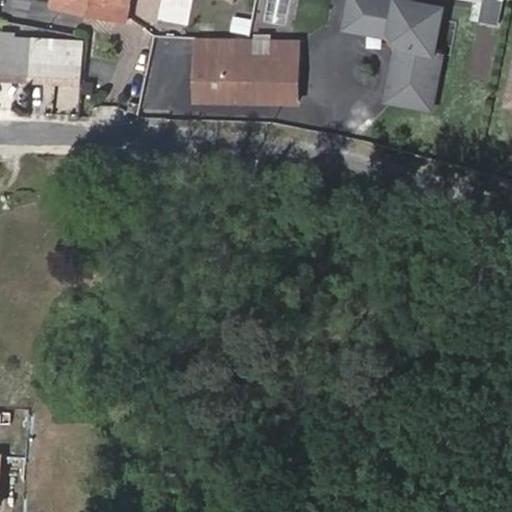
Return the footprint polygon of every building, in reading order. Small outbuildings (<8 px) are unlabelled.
[(58,0),(57,4),(129,17),(132,0),(58,0)] [(444,13),(374,0),(351,0),(346,29),(393,38),(404,53),(395,98),(393,107),(433,114),(443,59),(436,58),(444,13)] [(498,24),(501,0),(480,0),(477,21),(498,24)] [(404,53),(393,38),(346,29),(345,34),(390,43),(398,54),(390,97),(394,97),(395,98),(404,53)] [(1,33),(1,74),(86,76),(85,42),(17,40),(17,34),(1,33)] [(296,104),(299,41),(194,36),(191,99),(296,104)]
